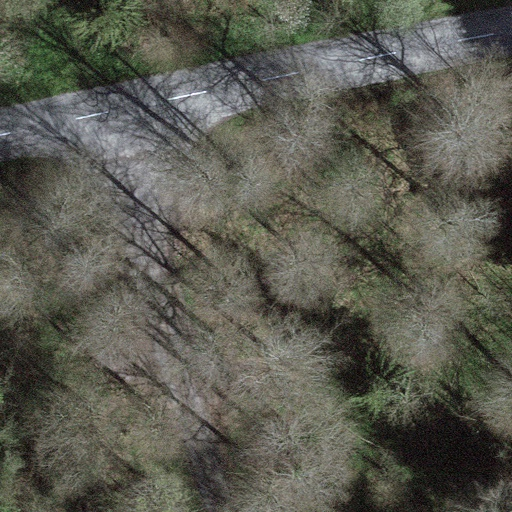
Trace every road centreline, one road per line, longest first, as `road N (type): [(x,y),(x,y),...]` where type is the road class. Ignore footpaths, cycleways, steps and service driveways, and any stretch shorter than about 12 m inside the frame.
road 1 (tertiary): [(511,29),(0,135)]
road 2 (track): [(222,511),(103,114)]
